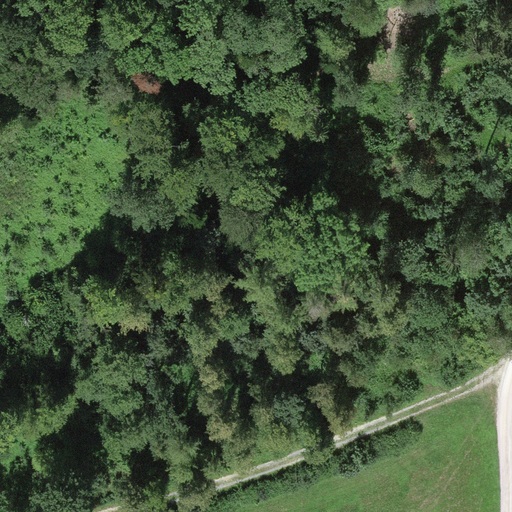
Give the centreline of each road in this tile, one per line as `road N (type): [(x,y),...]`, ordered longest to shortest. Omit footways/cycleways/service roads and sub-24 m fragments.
road 1 (track): [(511,366),(226,483),(110,511)]
road 2 (track): [(508,511),(500,414),(511,364)]
